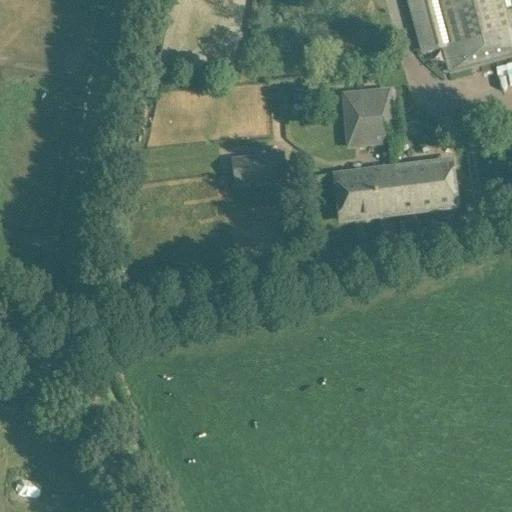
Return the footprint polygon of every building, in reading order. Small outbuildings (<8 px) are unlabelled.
[(511,58),(511,33),(503,0),(405,0),(420,55),(441,49),(448,76),(511,58)] [(388,132),(389,146),(396,145),(390,90),(357,93),(361,134),(388,132)] [(346,150),(389,146),(388,132),(361,134),(357,93),(340,95),(346,150)] [(275,181),(271,156),(233,162),(237,187),(275,181)] [(454,207),(452,188),(449,165),(393,172),(398,214),(454,207)] [(342,221),(398,214),(393,172),(336,179),(342,221)]
